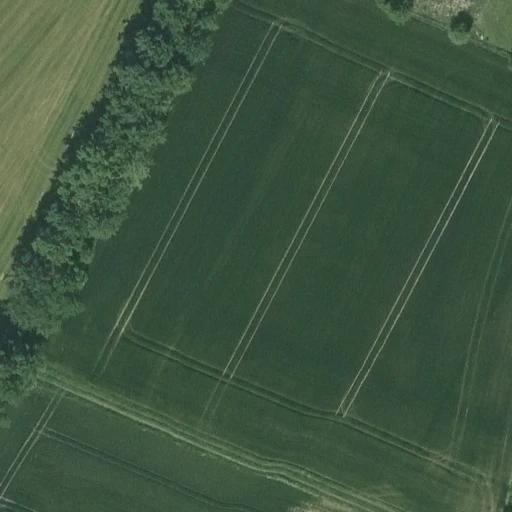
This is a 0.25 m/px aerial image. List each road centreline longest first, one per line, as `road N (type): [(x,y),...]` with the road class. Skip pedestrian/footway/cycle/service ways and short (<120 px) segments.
road 1 (track): [(1,352),(381,511)]
road 2 (unclassified): [(0,354),(182,0)]
